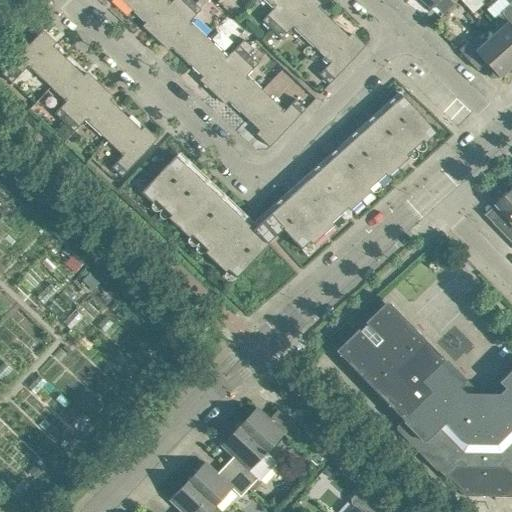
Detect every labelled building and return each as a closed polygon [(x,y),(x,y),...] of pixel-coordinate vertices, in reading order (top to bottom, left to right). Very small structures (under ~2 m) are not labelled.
[(155,38),(191,0),(172,0),(170,3),(167,0),(136,0),(130,8),(149,26),(145,29),(155,38)] [(201,9),(191,0),(155,38),(165,48),(168,44),(187,62),(209,39),(190,21),(201,9)] [(264,0),(273,8),(262,20),(272,30),(299,0),(264,0)] [(318,1),(317,0),(299,0),(272,30),(281,39),(293,27),(312,45),(333,22),(314,4),(318,1)] [(421,0),(431,9),(436,3),(445,11),(454,2),(455,0),(421,0)] [(511,7),(510,5),(496,18),(499,30),(492,36),(511,58),(511,7)] [(329,84),(366,46),(355,36),(352,40),(333,22),(312,45),(330,62),(319,74),(329,84)] [(53,39),(43,30),(1,73),(11,83),(28,66),(47,83),(68,60),(50,43),(53,39)] [(511,65),(511,58),(492,36),(477,50),(469,42),(459,50),(477,70),(485,62),(499,78),(511,65)] [(212,93),(249,54),(254,49),(244,40),(227,57),(209,39),(187,62),(206,80),(202,83),(212,93)] [(258,63),(249,54),(212,93),(222,102),(225,98),(244,116),(266,93),(247,75),(258,63)] [(64,122),(100,84),(91,75),(87,78),(68,60),(47,83),(66,101),(54,113),(64,122)] [(104,138),(126,115),(107,97),(110,93),(100,84),(64,122),(74,131),(85,120),(104,138)] [(270,147),(306,109),(296,99),(284,111),(266,93),(244,116),(263,134),(259,137),(270,147)] [(331,222),(345,209),(347,207),(350,210),(371,191),(369,188),(385,174),(387,176),(392,172),(409,157),(406,155),(422,140),(425,143),(436,133),(403,95),(253,229),(267,242),(283,228),(301,249),(310,241),(312,244),(334,225),(331,222)] [(144,132),(126,115),(104,138),(122,155),(111,167),(122,177),(158,139),(148,129),(144,132)] [(253,229),(231,208),(176,156),(141,192),(152,203),(155,200),(171,215),(168,218),(189,237),(191,235),(207,249),(205,252),(225,272),(228,269),(236,278),(269,244),(267,242),(253,229)] [(511,189),(494,204),(503,213),(492,223),(511,243),(511,189)] [(99,283),(89,274),(83,281),(92,290),(99,283)] [(56,291),(50,285),(37,298),(43,304),(56,291)] [(466,382),(394,308),(373,329),(367,323),(359,331),(364,337),(343,358),(403,420),(396,427),(463,496),(511,497),(511,495),(511,369),(499,382),(506,389),(500,395),(465,395),(459,389),(466,382)] [(150,356),(141,348),(133,356),(142,364),(150,356)] [(12,370),(4,362),(0,365),(0,378),(2,380),(12,370)] [(301,433),(285,418),(280,413),(272,422),(257,408),(239,426),(265,451),(282,433),(292,442),(301,433)] [(265,451),(239,426),(222,445),(236,459),(228,468),(249,487),(275,460),(265,451)] [(329,477),(338,468),(331,461),(322,471),(329,477)] [(249,487),(228,468),(220,476),(205,462),(187,481),(214,506),(231,487),(240,496),(249,487)] [(43,470),(37,464),(29,472),(35,478),(43,470)] [(207,511),(214,506),(187,481),(170,500),(182,511),(207,511)] [(386,511),(360,488),(350,499),(351,505),(354,508),(350,511),(386,511)]
